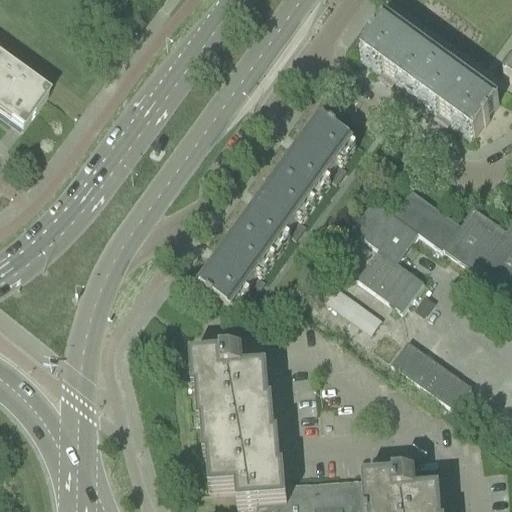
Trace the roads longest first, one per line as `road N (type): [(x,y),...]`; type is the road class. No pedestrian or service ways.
road 1 (secondary): [(239,0),(63,237),(0,287)]
road 2 (secondary): [(110,268),(310,0)]
road 3 (unclassified): [(110,268),(193,223),(308,64)]
road 4 (unclassified): [(511,165),(469,178),(308,64)]
road 5 (secondary): [(69,485),(82,340),(110,268)]
road 6 (primary): [(69,485),(41,426),(0,385)]
